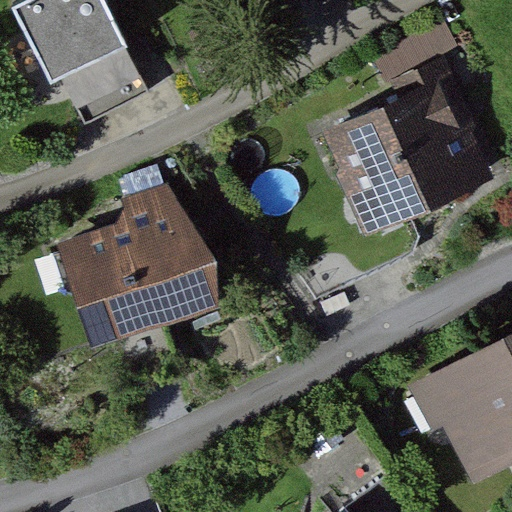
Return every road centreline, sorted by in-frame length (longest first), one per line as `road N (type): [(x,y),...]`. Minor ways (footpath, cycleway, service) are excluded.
road 1 (residential): [(511,277),(175,450),(0,504)]
road 2 (residential): [(0,200),(189,129),(418,0)]
